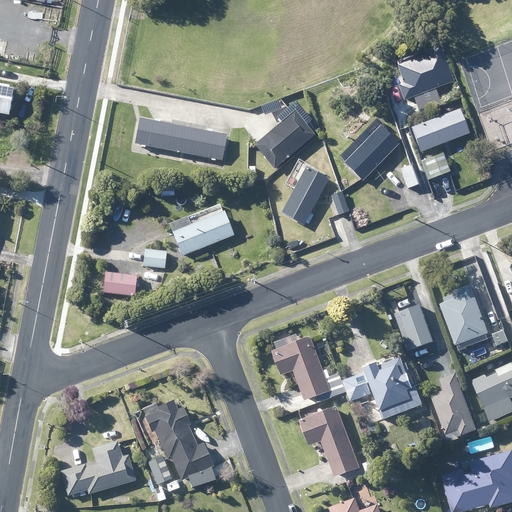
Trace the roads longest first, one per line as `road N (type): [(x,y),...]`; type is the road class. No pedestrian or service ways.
road 1 (tertiary): [(22,389),(99,0)]
road 2 (residential): [(210,324),(511,205)]
road 3 (residential): [(286,511),(210,324)]
road 4 (residential): [(22,389),(210,324)]
